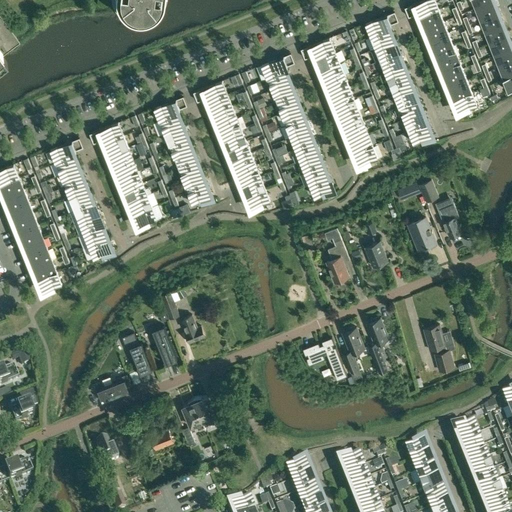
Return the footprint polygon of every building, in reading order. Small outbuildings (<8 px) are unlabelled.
[(114,9),(115,11),(116,13),(117,14),(119,16),(120,17),(122,19),(124,20),(126,21),(127,22),(129,23),(131,23),(134,24),(136,24),(138,24),(140,24),(142,24),(144,24),(146,23),(148,23),(150,22),(152,21),(154,20),(155,19),(157,17),(159,16),(160,14),(161,13),(162,11),(163,9),(164,8),(165,6),(166,4),(166,2),(166,0),(110,0),(111,1),(112,3),(112,5),(113,7),(114,9)] [(420,17),(439,9),(435,0),(422,0),(405,7),(409,17),(419,13),(420,17)] [(471,0),(475,8),(494,1),(493,0),(471,0)] [(494,1),(475,8),(480,20),(499,12),(494,1)] [(425,28),(444,20),(439,9),(420,17),(425,28)] [(399,21),(395,11),(366,22),(371,36),(390,29),(389,25),(399,21)] [(485,32),(504,24),(499,12),(480,20),(485,32)] [(0,67),(7,62),(2,56),(20,43),(17,40),(13,33),(0,16),(0,67)] [(444,20),(425,28),(429,39),(448,32),(444,20)] [(508,36),(504,24),(485,32),(489,43),(508,36)] [(357,37),(353,28),(349,29),(353,39),(357,37)] [(395,40),(390,29),(371,36),(376,48),(395,40)] [(448,32),(429,39),(434,51),(453,44),(448,32)] [(494,55),(511,47),(511,45),(508,36),(489,43),(494,55)] [(316,58),(335,51),(330,37),(301,48),(305,58),(315,54),(316,58)] [(376,48),(371,50),(375,61),(381,59),(381,60),(400,52),(395,40),(376,48)] [(453,44),(434,51),(439,63),(458,56),(453,44)] [(511,47),(494,55),(499,67),(511,61),(511,47)] [(335,51),(316,58),(321,70),(340,62),(335,51)] [(405,64),(400,52),(381,60),(386,72),(405,64)] [(262,64),(268,78),(287,70),(285,66),(295,62),(291,53),(262,64)] [(444,75),(463,68),(458,56),(439,63),(444,75)] [(364,57),(361,58),(364,66),(368,65),(370,64),(369,59),(366,60),(364,57)] [(511,61),(499,67),(504,79),(511,75),(511,61)] [(340,62),(321,70),(326,82),(345,74),(340,62)] [(409,76),(405,64),(386,72),(390,83),(409,76)] [(448,87),(467,80),(463,68),(444,75),(448,87)] [(291,82),(287,70),(268,78),(272,89),(291,82)] [(331,94),(349,86),(345,74),(326,82),(331,94)] [(414,88),(409,76),(390,83),(395,95),(414,88)] [(209,101),(228,94),(222,80),(194,92),(197,101),(207,97),(209,101)] [(467,80),(448,87),(453,99),(472,92),(467,80)] [(291,82),(272,89),(277,101),(296,94),(291,82)] [(335,105),(354,98),(349,86),(331,94),(335,105)] [(419,99),(414,88),(395,95),(400,107),(419,99)] [(472,92),(453,99),(458,111),(477,104),(472,92)] [(209,101),(214,113),(232,105),(228,94),(209,101)] [(301,105),(296,94),(277,101),(282,113),(301,105)] [(155,107),(160,121),(179,113),(177,109),(187,105),(183,96),(155,107)] [(264,98),(257,100),(260,108),(263,107),(267,105),(264,98)] [(335,105),(340,117),(359,110),(354,98),(335,105)] [(419,99),(400,107),(404,119),(423,111),(419,99)] [(218,125),(237,117),(232,105),(214,113),(218,125)] [(301,105),(282,113),(287,125),(305,117),(301,105)] [(359,110),(340,117),(345,129),(364,121),(359,110)] [(428,123),(423,111),(404,119),(409,130),(428,123)] [(184,125),(179,113),(160,121),(165,133),(184,125)] [(237,117),(218,125),(223,137),(242,129),(237,117)] [(310,129),(305,117),(287,125),(291,137),(310,129)] [(274,121),(266,124),(269,132),(277,129),(274,121)] [(364,121),(345,129),(349,141),(368,133),(364,121)] [(124,135),(119,122),(90,133),(94,143),(103,139),(105,143),(124,135)] [(433,135),(428,123),(409,130),(414,143),(433,135)] [(165,133),(170,144),(189,137),(184,125),(165,133)] [(228,148),(247,141),(242,129),(223,137),(228,148)] [(310,129),(291,137),(296,148),(315,141),(310,129)] [(354,152),(373,145),(368,133),(349,141),(354,152)] [(124,135),(105,143),(110,155),(129,147),(124,135)] [(51,149),(56,162),(75,155),(74,151),(84,147),(80,137),(51,149)] [(174,156),(193,149),(189,137),(170,144),(174,156)] [(247,141),(228,148),(232,160),(251,153),(247,141)] [(320,153),(315,141),(296,148),(301,160),(320,153)] [(150,143),(153,151),(156,150),(156,149),(159,148),(157,143),(154,144),(153,142),(150,143)] [(373,145),(354,152),(359,165),(378,157),(373,145)] [(129,147),(110,155),(115,166),(133,159),(129,147)] [(174,156),(179,168),(198,160),(193,149),(174,156)] [(251,153),(232,160),(237,172),(256,164),(251,153)] [(301,160),(303,165),(298,167),(301,174),(305,172),(324,164),(320,153),(301,160)] [(283,154),(279,155),(275,157),(279,165),(282,163),(281,162),(285,160),(283,154)] [(80,167),(75,155),(56,162),(61,174),(80,167)] [(133,159),(115,166),(119,178),(138,171),(133,159)] [(179,168),(184,180),(203,172),(198,160),(179,168)] [(0,169),(0,183),(0,185),(19,177),(14,163),(0,169)] [(256,164),(237,172),(242,184),(261,176),(256,164)] [(329,176),(324,164),(305,172),(310,184),(329,176)] [(85,178),(80,167),(61,174),(66,186),(85,178)] [(138,171),(119,178),(124,190),(143,182),(138,171)] [(169,172),(166,173),(162,175),(166,183),(169,181),(169,180),(172,178),(169,172)] [(207,184),(203,172),(184,180),(189,191),(207,184)] [(247,196),(266,188),(261,176),(242,184),(247,196)] [(329,176),(310,184),(315,196),(334,188),(329,176)] [(5,196),(24,188),(19,177),(0,185),(5,196)] [(292,177),(288,179),(285,180),(288,188),(291,187),(291,185),(294,183),(292,177)] [(89,190),(85,178),(66,186),(71,198),(89,190)] [(432,179),(419,184),(426,201),(438,196),(432,179)] [(148,194),(147,193),(150,191),(149,188),(146,189),(143,182),(124,190),(129,202),(148,194)] [(417,182),(405,186),(409,196),(420,191),(417,182)] [(207,184),(189,191),(193,204),(212,196),(207,184)] [(5,196),(10,208),(29,200),(24,188),(5,196)] [(266,188),(247,196),(251,208),(270,200),(266,188)] [(75,209),(94,202),(89,190),(71,198),(75,209)] [(133,214),(152,206),(148,194),(129,202),(133,214)] [(33,211),(29,200),(10,208),(14,219),(33,211)] [(461,231),(455,217),(459,215),(453,201),(438,207),(443,221),(442,221),(446,230),(447,229),(450,236),(461,231)] [(99,214),(94,202),(75,209),(80,221),(99,214)] [(152,206),(133,214),(138,226),(157,218),(152,206)] [(14,219),(19,231),(38,223),(33,211),(14,219)] [(104,225),(99,214),(80,221),(85,233),(104,225)] [(426,217),(410,223),(419,247),(426,245),(427,245),(429,245),(428,244),(434,241),(435,241),(426,217)] [(373,221),(365,224),(369,234),(377,231),(373,221)] [(19,231),(24,243),(43,235),(38,223),(19,231)] [(104,225),(85,233),(89,245),(108,237),(104,225)] [(350,259),(337,227),(325,232),(327,239),(333,237),(336,245),(328,248),(332,259),(327,261),(335,281),(339,280),(340,282),(346,279),(345,277),(349,276),(344,262),(350,259)] [(24,243),(29,255),(48,247),(43,235),(24,243)] [(113,249),(108,237),(89,245),(94,257),(113,249)] [(380,241),(365,246),(373,266),(388,260),(380,241)] [(29,255),(33,267),(52,259),(48,247),(29,255)] [(358,249),(351,252),(354,260),(361,257),(358,249)] [(33,267),(38,279),(57,271),(52,259),(33,267)] [(74,265),(74,264),(68,267),(70,272),(78,269),(77,266),(76,264),(74,265)] [(62,284),(57,271),(38,279),(43,291),(62,284)] [(171,292),(161,295),(170,319),(179,315),(171,292)] [(184,318),(182,322),(186,332),(185,332),(189,342),(205,336),(201,326),(197,327),(192,315),(184,318)] [(368,345),(379,372),(388,368),(381,351),(384,350),(381,341),(389,338),(381,317),(379,318),(379,316),(373,319),(373,320),(367,323),(375,343),(368,345)] [(166,364),(170,363),(178,359),(164,325),(161,326),(159,323),(148,327),(152,338),(156,337),(166,364)] [(440,324),(424,329),(430,349),(440,346),(442,352),(435,354),(440,370),(454,366),(450,350),(447,350),(445,345),(446,345),(440,324)] [(359,356),(357,351),(365,348),(357,327),(355,328),(354,326),(349,328),(349,330),(343,333),(350,352),(344,355),(351,372),(359,368),(355,357),(359,356)] [(133,354),(141,374),(153,369),(142,342),(138,343),(134,332),(125,335),(128,343),(125,344),(130,355),(133,354)] [(337,379),(338,379),(337,377),(346,373),(347,375),(336,346),(333,347),(332,344),(335,343),(332,337),(322,341),(323,344),(320,345),(319,342),(303,348),(306,355),(308,354),(309,357),(307,358),(309,364),(325,358),(324,355),(327,354),(337,379)] [(27,349),(11,355),(13,360),(19,358),(22,364),(31,360),(27,349)] [(14,364),(0,369),(0,384),(19,377),(14,364)] [(118,381),(98,389),(102,401),(130,390),(129,386),(132,385),(127,373),(116,378),(118,381)] [(33,389),(19,394),(22,401),(36,395),(33,389)] [(511,391),(503,395),(508,407),(511,405),(511,391)] [(194,399),(206,429),(206,428),(205,425),(206,425),(207,424),(209,423),(210,422),(211,421),(212,420),(213,419),(213,417),(215,417),(207,397),(201,399),(201,398),(200,398),(198,398),(197,398),(195,399),(194,399)] [(202,426),(204,426),(205,429),(206,429),(194,399),(192,400),(191,401),(190,401),(189,402),(188,403),(188,405),(183,407),(191,426),(192,426),(194,426),(196,426),(197,427),(199,427),(201,426),(202,426)] [(29,402),(10,409),(15,422),(34,414),(29,402)] [(222,413),(216,415),(222,431),(228,428),(222,413)] [(455,428),(460,440),(479,432),(474,420),(455,428)] [(189,426),(183,429),(189,444),(195,442),(189,426)] [(168,428),(151,435),(156,448),(173,441),(168,428)] [(483,444),(479,432),(460,440),(464,452),(483,444)] [(107,438),(95,443),(104,464),(118,458),(113,445),(110,446),(107,438)] [(406,447),(411,459),(430,452),(425,440),(406,447)] [(464,452),(469,464),(488,456),(483,444),(464,452)] [(341,460),(346,472),(365,464),(360,452),(341,460)] [(411,459),(416,471),(435,464),(430,452),(411,459)] [(493,468),(488,456),(469,464),(474,475),(493,468)] [(4,468),(9,480),(33,471),(28,458),(4,468)] [(287,468),(292,480),(311,472),(306,460),(287,468)] [(369,476),(365,464),(346,472),(350,484),(369,476)] [(420,483),(439,475),(435,464),(416,471),(420,483)] [(0,484),(9,480),(4,468),(0,469),(0,484)] [(493,468),(474,475),(479,487),(498,480),(493,468)] [(316,484),(311,472),(292,480),(297,491),(316,484)] [(385,484),(387,483),(391,481),(387,473),(382,476),(385,484)] [(420,483),(425,495),(444,487),(439,475),(420,483)] [(369,476),(350,484),(355,496),(374,488),(369,476)] [(502,491),(498,480),(479,487),(483,499),(502,491)] [(321,496),(316,484),(297,491),(302,503),(321,496)] [(270,489),(273,497),(280,494),(277,486),(270,489)] [(425,495),(430,507),(449,499),(444,487),(425,495)] [(379,500),(374,488),(355,496),(360,507),(379,500)] [(119,491),(110,495),(116,510),(125,506),(119,491)] [(507,503),(502,491),(483,499),(488,511),(507,503)] [(232,504),(234,511),(245,511),(255,508),(250,496),(232,504)] [(313,511),(325,507),(321,496),(302,503),(305,511),(313,511)] [(430,507),(432,511),(450,511),(453,511),(449,499),(430,507)] [(361,511),(382,511),(383,511),(379,500),(360,507),(361,511)] [(283,501),(276,504),(279,511),(286,509),(283,501)] [(510,511),(507,503),(488,511),(510,511)]
